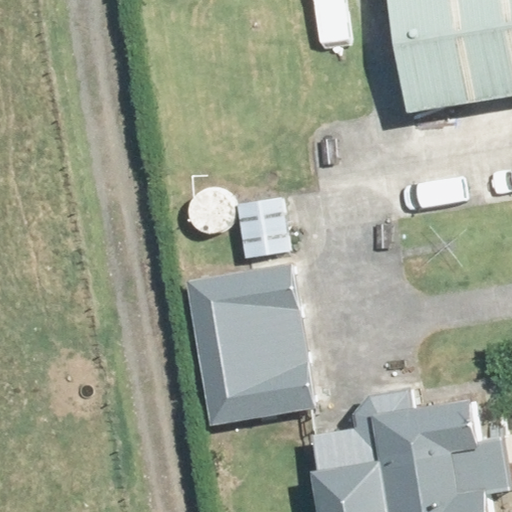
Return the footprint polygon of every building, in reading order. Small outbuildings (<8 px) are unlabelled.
[(511,0),(398,0),(414,114),(511,93),(511,0)] [(289,2),(239,8),(244,49),(294,43),(289,2)] [(291,196),(240,206),(250,258),(301,248),(291,196)] [(300,263),(193,281),(217,426),(325,407),(300,263)] [(359,431),(317,437),(322,470),(320,471),(325,511),(495,511),(480,400),(420,409),(418,387),(387,389),(357,415),(359,431)]
